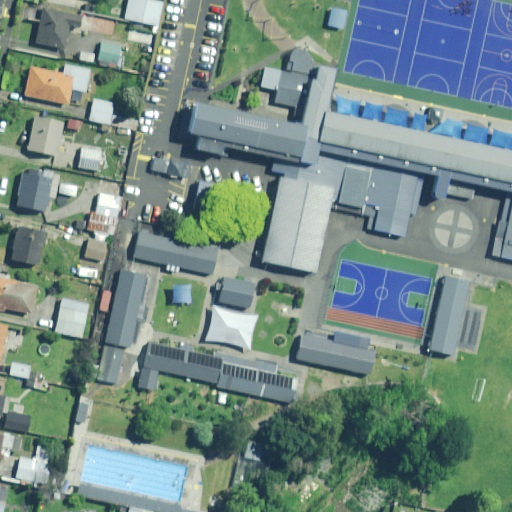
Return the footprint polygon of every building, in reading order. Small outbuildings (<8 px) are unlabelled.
[(162,3),(147,0),(128,0),(124,19),(158,26),(162,3)] [(82,16),(43,9),(37,44),(64,49),(68,26),(80,28),(82,16)] [(121,45),(102,41),(98,60),(117,64),(121,45)] [(321,68),(305,64),(291,124),(307,127),(321,68)] [(90,70),(65,65),(63,75),(30,68),(24,96),(68,105),(71,90),(85,93),(90,70)] [(296,79),(271,73),(263,109),(288,115),(296,79)] [(114,104),(93,100),(89,121),(110,125),(114,104)] [(298,127),(182,100),(173,142),(288,169),(298,127)] [(511,159),(312,113),(303,150),(511,198),(511,159)] [(62,124),(34,119),(28,150),(56,156),(62,124)] [(102,152),(82,148),(78,168),(99,172),(102,152)] [(169,160),(153,157),(151,169),(167,172),(167,174),(180,176),(180,175),(188,177),(190,164),(183,163),(183,162),(169,159),(169,160)] [(52,173),(43,172),(42,179),(22,175),(16,207),(45,212),(52,173)] [(362,179),(337,174),(328,208),(354,214),(362,179)] [(411,189),(369,179),(357,232),(399,242),(411,189)] [(207,184),(190,180),(182,211),(200,215),(207,184)] [(321,192),(267,180),(247,264),(301,277),(321,192)] [(121,198),(100,194),(96,215),(89,214),(86,230),(114,236),(121,198)] [(511,210),(499,208),(486,261),(511,266),(511,210)] [(45,233),(18,228),(11,260),(39,266),(45,233)] [(215,253),(130,233),(123,261),(208,281),(215,253)] [(107,241),(89,238),(85,258),(103,262),(107,241)] [(137,276),(112,271),(87,377),(112,383),(137,276)] [(0,274),(0,309),(31,315),(37,286),(8,281),(9,276),(0,274)] [(248,285),(215,277),(209,301),(243,309),(248,285)] [(460,284),(430,277),(411,357),(428,361),(442,364),(460,284)] [(191,287),(174,286),(174,303),(190,304),(191,287)] [(89,305),(63,299),(55,332),(81,338),(89,305)] [(256,318),(214,309),(207,339),(250,348),(256,318)] [(365,353),(291,336),(285,364),(359,381),(365,353)] [(289,375),(144,341),(136,375),(281,409),(289,375)] [(30,367),(12,363),(10,375),(28,379),(30,367)] [(89,405),(79,403),(75,421),(85,423),(89,405)] [(30,417),(8,412),(5,427),(27,432),(30,417)] [(22,438),(0,435),(0,455),(1,450),(20,453),(22,438)] [(265,445),(245,442),(242,458),(262,461),(265,445)] [(188,468),(88,446),(78,496),(130,508),(129,511),(198,511),(179,508),(188,468)] [(50,463),(20,458),(17,481),(46,486),(50,463)] [(433,511),(437,499),(403,495),(398,511),(433,511)] [(472,511),(473,511),(443,502),(440,511),(472,511)]
